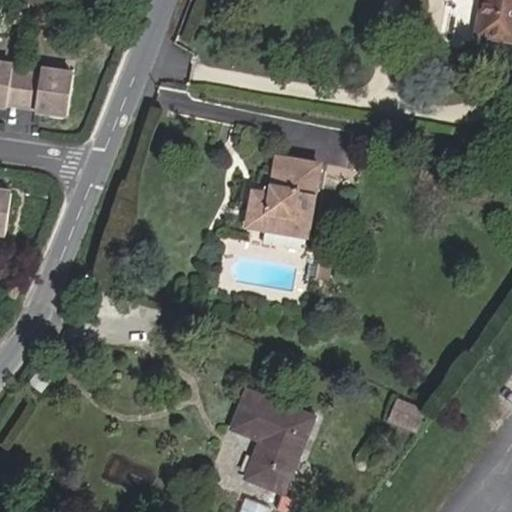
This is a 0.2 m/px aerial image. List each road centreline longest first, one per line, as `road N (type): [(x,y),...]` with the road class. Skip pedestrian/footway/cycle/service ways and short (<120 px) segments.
road 1 (residential): [(97,169),(36,323),(0,367)]
road 2 (residential): [(165,0),(97,169)]
